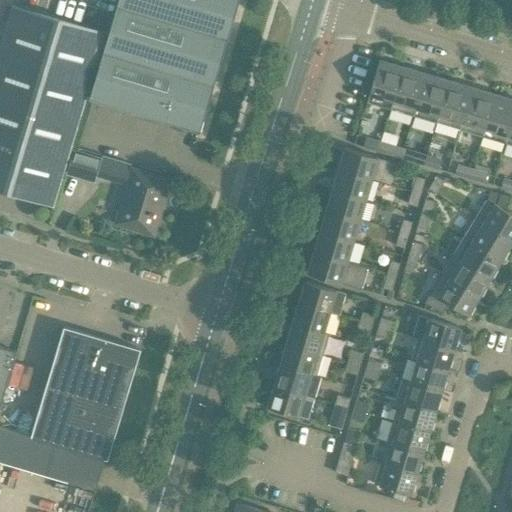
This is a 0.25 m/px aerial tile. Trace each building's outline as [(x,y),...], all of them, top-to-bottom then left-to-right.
[(238,0),(118,0),(89,98),(199,130),(238,0)] [(0,189),(53,205),(104,32),(12,4),(0,45),(0,189)] [(367,101),(391,108),(403,66),(380,59),(367,101)] [(403,66),(391,108),(414,115),(426,73),(403,66)] [(426,73),(414,115),(437,122),(449,80),(426,73)] [(449,80),(437,122),(460,129),(472,87),(449,80)] [(472,87),(460,129),(483,136),(495,94),(472,87)] [(511,98),(495,94),(483,136),(506,143),(511,121),(511,98)] [(365,137),(363,147),(377,151),(380,142),(365,137)] [(380,142),(377,151),(392,156),(395,146),(380,142)] [(345,147),(338,169),(392,185),(398,163),(345,147)] [(93,182),(100,159),(73,151),(67,174),(93,182)] [(411,151),(409,160),(423,165),(426,155),(411,151)] [(426,155),(423,165),(438,169),(441,160),(426,155)] [(458,165),(455,174),(469,179),(472,169),(458,165)] [(156,211),(166,177),(131,166),(119,208),(122,209),(117,224),(154,234),(161,212),(156,211)] [(332,189),(366,199),(372,179),(391,185),(392,185),(338,169),(332,189)] [(472,169),(469,179),(484,183),(487,174),(472,169)] [(411,191),(421,193),(425,179),(416,176),(411,191)] [(444,181),(436,176),(428,189),(437,194),(444,181)] [(511,181),(503,179),(501,188),(511,191),(511,181)] [(326,210),(359,220),(366,199),(332,189),(326,210)] [(421,193),(411,191),(408,203),(417,206),(421,193)] [(421,213),(430,215),(435,201),(425,199),(421,213)] [(511,213),(488,199),(477,218),(511,239),(511,213)] [(320,231),(353,241),(359,220),(326,210),(320,231)] [(430,215),(421,213),(417,227),(426,230),(430,215)] [(511,242),(511,239),(477,218),(465,236),(502,259),(511,242)] [(399,232),(408,235),(412,222),(403,219),(399,232)] [(314,251),(367,267),(347,261),(353,241),(320,231),(314,251)] [(408,235),(399,232),(395,245),(404,248),(408,235)] [(454,255),(491,277),(502,259),(465,236),(454,255)] [(408,256),(418,259),(422,244),(413,242),(408,256)] [(367,267),(314,251),(307,273),(361,289),(367,267)] [(443,274),(480,296),(491,277),(454,255),(443,274)] [(418,259),(408,256),(404,270),(413,273),(418,259)] [(387,273),(396,276),(400,263),(391,260),(387,273)] [(396,276),(387,273),(383,288),(392,291),(396,276)] [(480,296),(443,274),(425,303),(442,314),(448,303),(468,315),(480,296)] [(299,302),(330,312),(339,315),(345,294),(336,291),(305,281),(299,302)] [(292,323),(328,334),(324,332),(330,312),(299,302),(292,323)] [(360,322),(372,326),(375,317),(363,313),(360,322)] [(412,336),(418,338),(454,348),(460,327),(419,315),(412,336)] [(378,326),(391,330),(394,321),(381,317),(378,326)] [(372,326),(360,322),(357,331),(369,335),(372,326)] [(286,344),(322,355),(328,334),(292,323),(286,344)] [(63,326),(30,436),(103,459),(107,460),(140,349),(63,326)] [(391,330),(378,326),(375,335),(388,339),(391,330)] [(412,359),(447,369),(454,348),(418,338),(412,359)] [(322,355),(286,344),(280,365),(316,376),(322,355)] [(0,406),(17,351),(0,345),(0,406)] [(347,363),(359,367),(363,354),(351,351),(347,363)] [(366,367),(379,371),(381,362),(368,358),(366,367)] [(447,369),(412,359),(411,360),(416,361),(410,381),(441,390),(447,369)] [(359,367),(347,363),(344,372),(357,376),(359,367)] [(274,386),(314,398),(321,378),(316,376),(280,365),(274,386)] [(379,371),(366,367),(363,376),(376,380),(379,371)] [(395,399),(399,400),(435,411),(441,390),(410,381),(402,378),(395,399)] [(314,398),(274,386),(267,407),(308,420),(314,398)] [(334,405),(347,409),(350,398),(337,395),(334,405)] [(353,409),(366,413),(369,404),(356,400),(353,409)] [(393,421),(429,431),(435,411),(399,400),(393,421)] [(347,409),(334,405),(332,413),(345,416),(347,409)] [(366,413),(353,409),(351,418),(364,422),(366,413)] [(387,442),(423,452),(429,431),(393,421),(387,442)] [(30,436),(0,427),(0,461),(94,489),(103,459),(30,436)] [(341,450),(354,454),(357,445),(344,441),(341,450)] [(381,462),(417,473),(423,452),(387,442),(381,462)] [(354,454),(341,450),(335,472),(347,476),(354,454)] [(417,473),(381,462),(374,484),(410,495),(417,473)]
